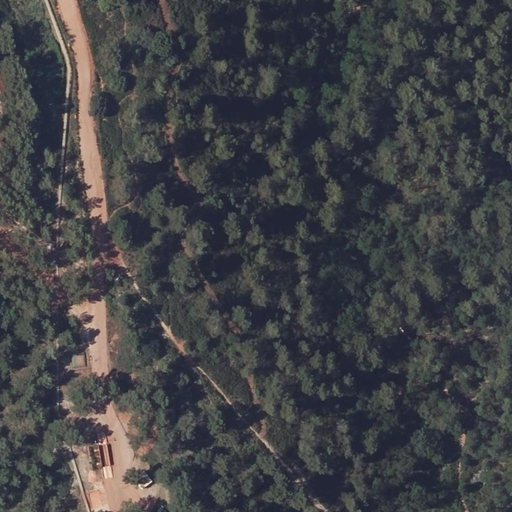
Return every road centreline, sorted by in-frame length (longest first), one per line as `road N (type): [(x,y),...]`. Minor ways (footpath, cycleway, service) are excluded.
road 1 (track): [(160,0),(178,44),(162,137),(199,205),(178,237),(258,375),(258,434)]
road 2 (unclassified): [(128,511),(96,346),(82,314),(0,231)]
